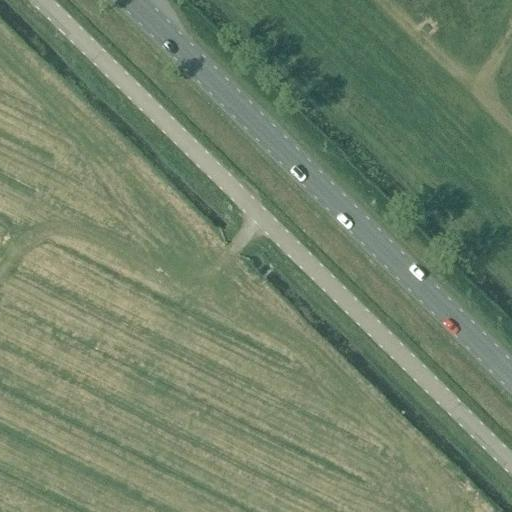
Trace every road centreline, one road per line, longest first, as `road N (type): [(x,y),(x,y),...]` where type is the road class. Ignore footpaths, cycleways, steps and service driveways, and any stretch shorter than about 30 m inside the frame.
road 1 (unclassified): [(511,461),(42,0)]
road 2 (primary): [(511,378),(129,0)]
